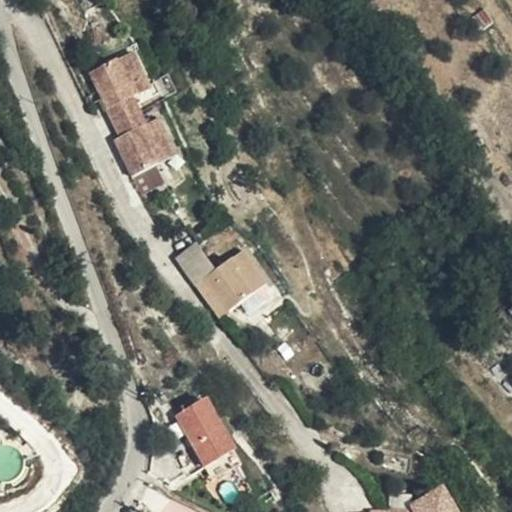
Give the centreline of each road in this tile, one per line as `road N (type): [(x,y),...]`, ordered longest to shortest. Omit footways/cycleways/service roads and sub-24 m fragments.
road 1 (unknown): [(0,11),(57,92),(130,235),(288,494)]
road 2 (unclassified): [(115,511),(132,474),(138,421),(118,345),(0,30)]
